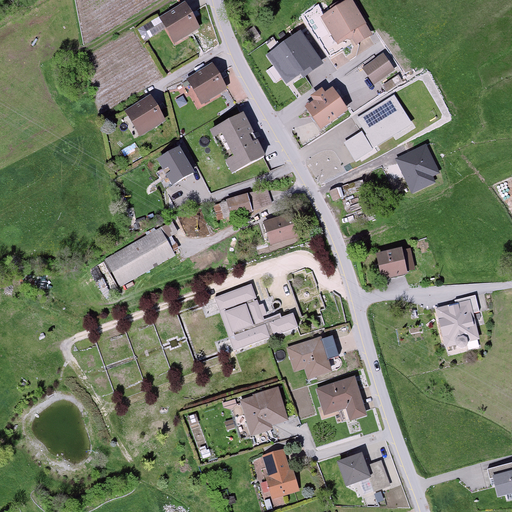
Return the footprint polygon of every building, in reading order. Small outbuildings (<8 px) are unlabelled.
[(347,1),(317,16),(333,45),(347,37),(352,45),(366,37),(347,1)] [(181,6),(155,20),(169,43),(194,29),(181,6)] [(253,28),(248,31),(256,42),(261,38),(253,28)] [(297,37),(267,59),(287,84),(316,62),(297,37)] [(384,57),(364,70),(373,83),(392,70),(384,57)] [(206,66),(181,79),(195,106),(221,92),(206,66)] [(332,91),(305,106),(319,131),(346,115),(332,91)] [(147,96),(120,109),(133,136),(160,123),(147,96)] [(395,100),(359,122),(365,133),(346,145),(354,159),(411,126),(395,100)] [(239,114),(206,131),(228,174),(261,157),(239,114)] [(412,192),(437,181),(434,175),(441,171),(427,141),(395,156),(412,192)] [(178,147),(158,158),(171,181),(191,170),(178,147)] [(247,193),(226,199),(230,213),(251,207),(247,193)] [(285,212),(257,221),(265,246),(293,237),(285,212)] [(159,232),(108,261),(122,285),(173,256),(159,232)] [(406,247),(371,255),(377,281),(405,274),(403,268),(411,266),(406,247)] [(247,280),(206,294),(225,349),(291,327),(286,310),(260,319),(247,280)] [(439,311),(449,353),(484,345),(474,302),(439,311)] [(318,334),(280,346),(287,368),(297,365),(302,380),(329,372),(318,334)] [(349,376),(311,389),(320,415),(340,409),(344,422),(362,416),(349,376)] [(273,390),(235,402),(246,437),(284,425),(273,390)] [(278,451),(256,458),(267,499),(297,491),(291,472),(285,474),(278,451)] [(362,454),(340,461),(347,484),(369,477),(362,454)] [(511,469),(483,477),(489,499),(511,492),(511,469)]
